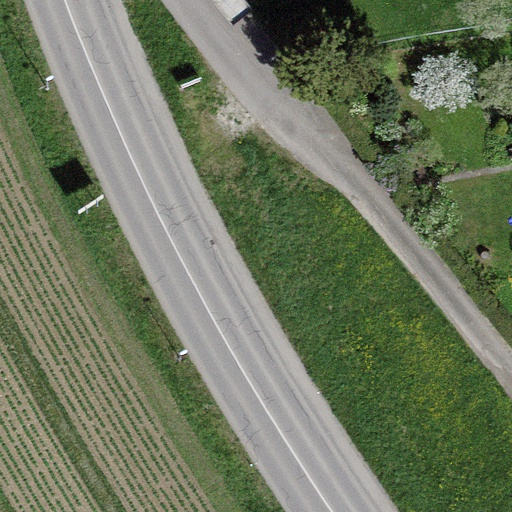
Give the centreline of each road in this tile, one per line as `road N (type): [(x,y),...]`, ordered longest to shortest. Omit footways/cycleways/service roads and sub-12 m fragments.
road 1 (primary): [(348,511),(259,383),(135,163),(67,0)]
road 2 (track): [(511,380),(189,0)]
